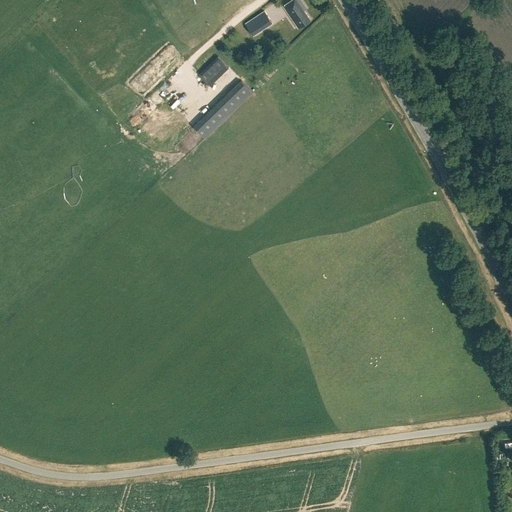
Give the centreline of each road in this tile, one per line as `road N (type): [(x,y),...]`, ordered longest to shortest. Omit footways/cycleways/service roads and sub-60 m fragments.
road 1 (unclassified): [(511,421),(105,476),(67,477),(0,458)]
road 2 (tertiary): [(511,305),(344,0)]
